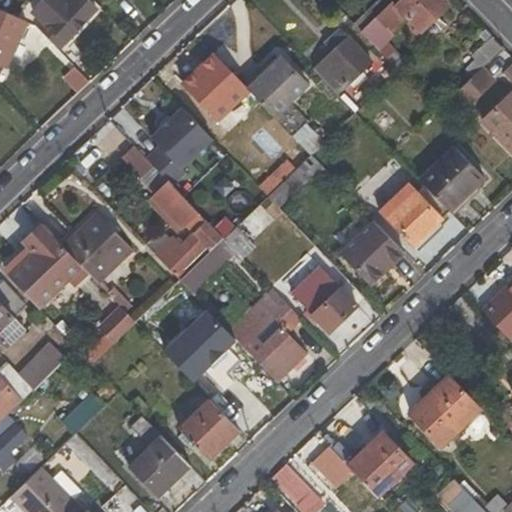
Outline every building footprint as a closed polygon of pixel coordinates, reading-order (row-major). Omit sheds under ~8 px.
[(53,45),(60,38),(64,42),(97,7),(88,0),(39,0),(31,10),(38,17),(33,23),(53,45)] [(391,0),(379,0),(353,25),(360,32),(391,0)] [(391,0),(360,32),(387,61),(398,53),(387,43),(393,36),(390,34),(405,20),(398,13),(400,11),(422,33),(450,7),(443,0),(401,0),(395,5),(391,0)] [(0,62),(6,66),(26,21),(0,9),(0,62)] [(332,52),(312,70),(337,97),(373,63),(339,29),(324,44),(332,52)] [(474,62),(465,70),(472,78),(481,69),(503,49),(486,30),(477,37),(485,44),(470,58),(474,62)] [(53,45),(58,50),(64,42),(60,38),(53,45)] [(441,45),(408,74),(415,82),(448,53),(441,45)] [(180,84),(216,121),(249,92),(247,89),(213,53),(180,84)] [(280,57),(247,89),(249,92),(310,156),(326,143),(288,105),(308,84),(280,57)] [(472,78),(455,93),(467,107),(493,82),(481,69),(472,78)] [(511,92),(481,121),(511,154),(511,92)] [(159,147),(146,160),(153,167),(167,181),(171,186),(185,173),(180,168),(212,140),(183,109),(150,138),(159,147)] [(135,147),(122,160),(140,179),(153,167),(146,160),(135,147)] [(454,147),(419,180),(449,213),(484,179),(454,147)] [(267,197),(278,209),(321,167),(310,156),(279,186),(267,197)] [(260,190),(267,197),(279,186),(273,179),(260,190)] [(167,181),(152,195),(185,229),(199,214),(171,186),(167,181)] [(410,184),(379,214),(413,247),(443,219),(410,184)] [(267,197),(242,220),(253,233),(278,209),(267,197)] [(97,212),(62,246),(82,267),(98,285),(134,252),(97,212)] [(373,220),(340,253),(372,285),(405,253),(373,220)] [(171,239),(154,257),(179,282),(224,238),(207,222),(180,247),(171,239)] [(10,279),(39,310),(82,267),(62,246),(42,226),(24,243),(34,252),(10,279)] [(224,238),(179,282),(190,293),(233,250),(224,238)] [(0,343),(4,348),(24,330),(14,319),(26,305),(3,280),(0,282),(0,343)] [(315,311),(311,315),(328,334),(357,307),(330,280),(311,298),(324,310),(320,314),(315,311)] [(511,282),(481,310),(510,340),(511,338),(511,282)] [(271,290),(227,333),(236,343),(276,383),(305,358),(285,338),(302,322),(271,290)] [(120,307),(99,326),(115,342),(135,322),(120,307)] [(206,310),(163,352),(192,383),(236,343),(227,333),(206,310)] [(50,355),(23,380),(33,392),(61,364),(50,355)] [(0,421),(0,422),(7,416),(19,402),(10,391),(23,380),(6,362),(0,368),(0,421)] [(481,409),(448,373),(409,412),(441,446),(481,409)] [(89,393),(59,421),(72,438),(77,435),(107,404),(89,393)] [(209,398),(177,428),(208,459),(239,430),(209,398)] [(0,422),(0,461),(27,436),(7,416),(0,422)] [(382,432),(346,466),(353,473),(377,496),(412,464),(382,432)] [(158,434),(126,466),(158,498),(189,468),(158,434)] [(72,438),(66,443),(116,495),(125,486),(77,435),(72,438)] [(337,487),(353,473),(346,466),(328,447),(312,462),(337,487)] [(297,502),(310,490),(285,463),(271,477),(297,502)] [(41,467),(10,496),(24,511),(83,511),(84,511),(88,507),(76,495),(71,500),(41,467)] [(465,511),(476,503),(457,482),(445,494),(463,511),(465,511)] [(511,511),(511,499),(503,508),(507,511),(511,511)]
